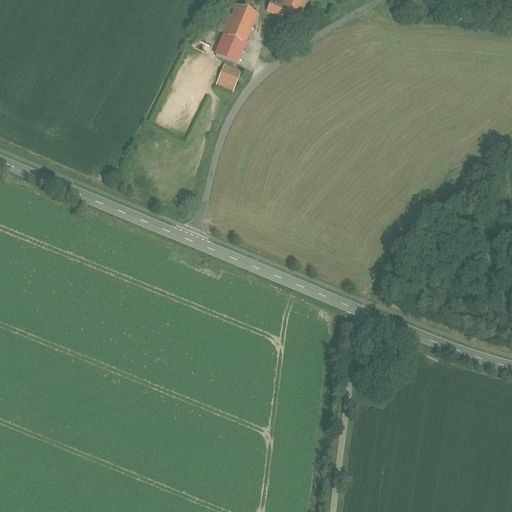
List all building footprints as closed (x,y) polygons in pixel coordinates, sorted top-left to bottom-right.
[(301,20),(308,0),(283,0),(280,10),(279,11),(286,14),(301,20)] [(320,7),(312,4),(308,14),(316,17),(320,7)] [(283,21),(286,14),(279,11),(280,10),(271,6),(268,14),(283,21)] [(247,46),(259,16),(236,7),(224,37),(247,46)] [(239,67),(247,46),(224,37),(223,36),(215,58),(239,67)] [(242,73),(225,66),(216,89),(233,96),(242,73)]
